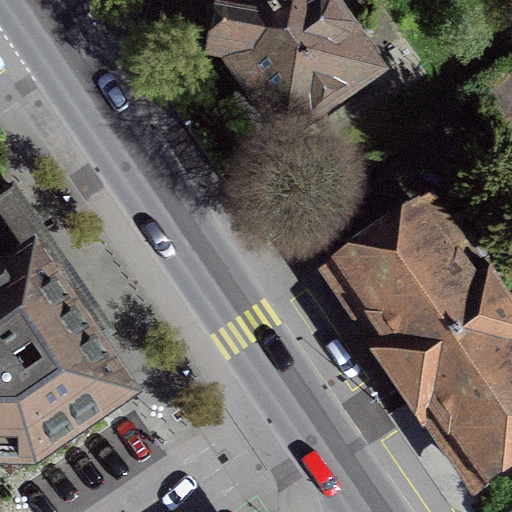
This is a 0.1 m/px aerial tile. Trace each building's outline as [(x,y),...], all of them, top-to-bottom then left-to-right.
[(207,83),(273,170),(383,94),(314,0),(174,0),(160,10),(146,68),(207,83)] [(511,167),(485,184),(511,226),(511,167)] [(15,199),(0,209),(0,483),(28,483),(129,406),(26,255),(46,243),(15,199)] [(374,404),(497,320),(423,212),(318,283),(369,356),(350,369),(374,404)] [(511,342),(497,320),(374,404),(397,439),(416,426),(470,505),(511,476),(511,342)]
